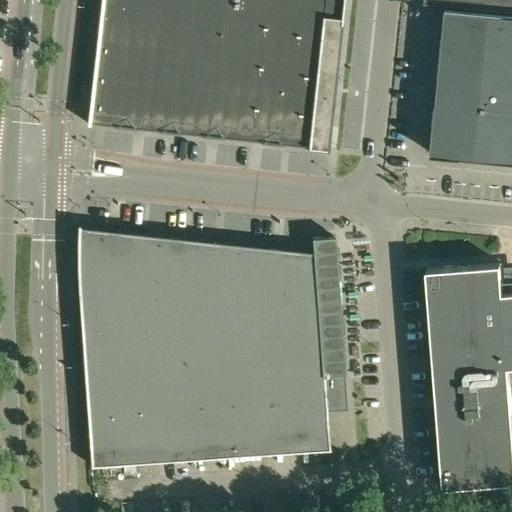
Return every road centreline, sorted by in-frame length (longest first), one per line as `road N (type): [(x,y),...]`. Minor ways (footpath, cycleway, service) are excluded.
road 1 (primary): [(10,159),(19,511)]
road 2 (primary): [(53,511),(52,169)]
road 3 (unclassified): [(377,204),(52,169)]
road 4 (unclassified): [(400,473),(377,204)]
road 5 (unclassified): [(377,204),(371,168),(391,0)]
road 6 (primary): [(52,169),(69,0)]
road 7 (primary): [(27,0),(10,159)]
road 8 (unclassified): [(511,218),(377,204)]
